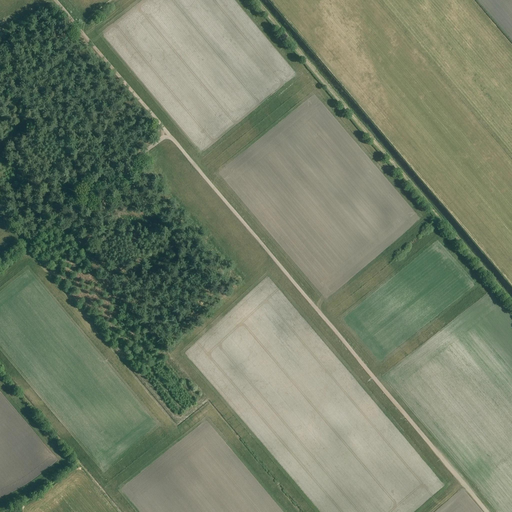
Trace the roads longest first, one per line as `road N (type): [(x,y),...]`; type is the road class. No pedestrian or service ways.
road 1 (track): [(486,511),(167,133)]
road 2 (track): [(0,265),(167,133)]
road 3 (track): [(167,133),(76,27)]
